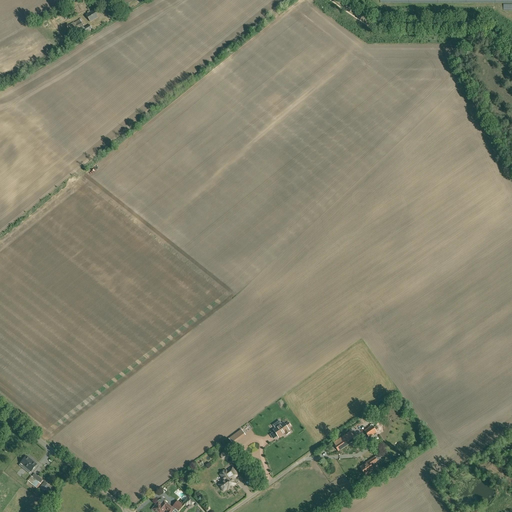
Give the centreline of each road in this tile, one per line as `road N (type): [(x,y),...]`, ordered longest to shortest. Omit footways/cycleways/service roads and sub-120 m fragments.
road 1 (track): [(511,48),(474,26),(377,26),(334,0)]
road 2 (unclassified): [(129,511),(0,406)]
